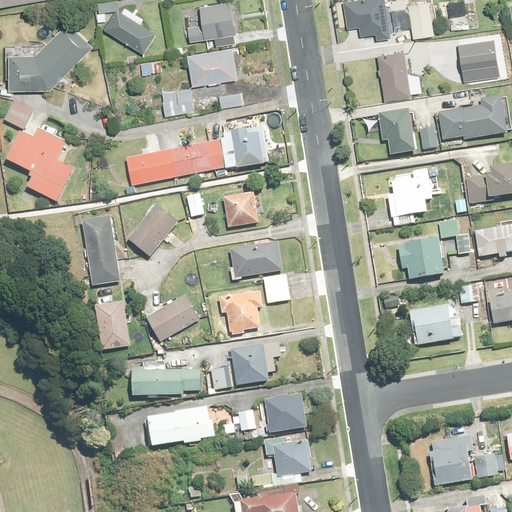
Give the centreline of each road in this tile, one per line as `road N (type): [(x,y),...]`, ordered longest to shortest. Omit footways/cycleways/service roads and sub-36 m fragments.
road 1 (residential): [(296,0),(358,402)]
road 2 (residential): [(511,377),(358,402)]
